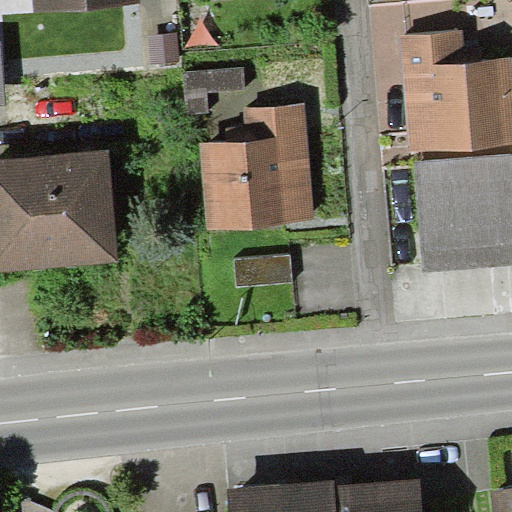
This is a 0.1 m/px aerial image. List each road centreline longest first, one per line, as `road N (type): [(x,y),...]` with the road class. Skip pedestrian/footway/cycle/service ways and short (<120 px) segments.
road 1 (secondary): [(387,386),(0,423)]
road 2 (residential): [(387,386),(354,0)]
road 3 (secondary): [(511,374),(387,386)]
